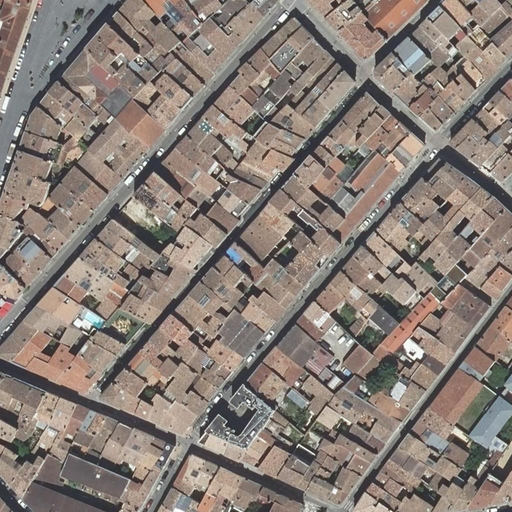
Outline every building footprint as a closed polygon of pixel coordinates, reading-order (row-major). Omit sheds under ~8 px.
[(0,93),(32,0),(8,0),(2,20),(7,22),(0,43),(0,93)] [(205,85),(216,73),(184,44),(144,0),(129,0),(128,1),(125,5),(179,58),(205,85)] [(144,0),(184,44),(196,31),(204,24),(186,0),(144,0)] [(184,44),(216,73),(244,41),(229,25),(226,27),(214,15),(226,3),(224,0),(186,0),(204,24),(196,31),(184,44)] [(229,0),(226,3),(214,15),(226,27),(229,25),(253,3),(256,0),(229,0)] [(256,0),(253,3),(266,16),(280,0),(256,0)] [(323,0),(316,7),(326,19),(349,0),(323,0)] [(349,0),(326,19),(340,33),(351,23),(350,23),(362,12),(363,12),(352,0),(349,0)] [(352,0),(363,12),(375,1),(374,0),(352,0)] [(388,40),(428,0),(375,0),(375,1),(363,12),(362,12),(388,40)] [(484,52),(493,43),(490,41),(491,40),(486,34),(480,27),(482,26),(458,0),(447,0),(441,6),(477,44),(484,52)] [(458,0),(482,26),(492,16),(476,0),(458,0)] [(503,6),(502,5),(497,0),(476,0),(492,16),(503,6)] [(511,0),(507,0),(502,5),(503,6),(510,13),(511,16),(511,0)] [(229,25),(244,41),(266,16),(253,3),(229,25)] [(166,71),(179,58),(125,5),(114,18),(109,24),(135,48),(135,49),(146,61),(159,73),(163,69),(166,71)] [(465,56),(477,44),(441,6),(429,18),(457,48),(465,56)] [(509,58),(511,54),(511,16),(510,13),(503,6),(492,16),(482,26),(480,27),(486,34),(491,40),(490,41),(493,43),(509,58)] [(367,60),(388,40),(362,12),(350,23),(351,23),(340,33),(366,60),(367,60)] [(231,86),(246,100),(253,108),(282,75),(270,62),(303,26),(295,18),(239,71),(242,74),(231,86)] [(450,55),(457,48),(429,18),(420,26),(421,27),(450,55)] [(135,48),(109,24),(98,37),(133,72),(147,85),(151,81),(159,73),(146,61),(135,49),(135,48)] [(270,62),(282,75),(315,39),(303,26),(270,62)] [(445,60),(450,55),(421,27),(409,38),(439,65),(445,60)] [(136,96),(147,85),(133,72),(98,37),(88,49),(136,96)] [(421,82),(431,73),(439,65),(409,38),(394,53),(401,60),(414,74),(421,82)] [(261,116),(263,118),(275,106),(288,92),(326,50),(315,39),(282,75),(253,108),(261,116)] [(499,68),(509,58),(493,43),(484,52),(499,68)] [(488,80),(499,68),(484,52),(477,44),(465,56),(466,56),(488,80)] [(150,147),(166,129),(133,99),(136,96),(88,49),(65,74),(104,109),(112,115),(116,119),(150,147)] [(315,91),(338,64),(326,50),(288,92),(290,94),(293,90),(298,94),(288,104),(289,105),(297,111),(308,98),(301,92),(306,86),(309,89),(311,87),(315,91)] [(376,77),(380,81),(401,60),(394,53),(375,71),(376,77)] [(455,66),(458,63),(450,55),(445,60),(453,68),(455,66)] [(477,90),(488,80),(466,56),(458,63),(455,66),(463,74),(477,90)] [(193,97),(205,85),(179,58),(166,71),(193,97)] [(380,81),(394,93),(414,74),(401,60),(380,81)] [(320,100),(346,71),(338,64),(315,91),(308,98),(297,111),(304,117),(320,100)] [(456,113),(466,103),(450,85),(455,81),(458,79),(463,74),(455,66),(453,68),(448,73),(439,65),(431,73),(446,90),(439,95),(440,96),(456,113)] [(182,110),(193,97),(166,71),(163,69),(159,73),(151,81),(167,97),(168,97),(182,110)] [(320,100),(331,110),(355,83),(355,82),(346,71),(320,100)] [(411,109),(420,117),(440,96),(439,95),(446,90),(431,73),(421,82),(425,85),(430,89),(411,109)] [(98,116),(104,109),(65,74),(59,82),(98,116)] [(394,93),(411,109),(430,89),(425,85),(420,90),(417,87),(421,82),(414,74),(394,93)] [(466,103),(477,90),(463,74),(458,79),(463,83),(460,87),(455,81),(450,85),(466,103)] [(166,129),(182,110),(168,97),(167,97),(151,81),(147,85),(136,96),(133,99),(166,129)] [(511,81),(510,81),(500,91),(511,101),(511,81)] [(105,124),(112,115),(104,109),(98,116),(59,82),(49,93),(89,128),(98,118),(105,124)] [(231,86),(224,95),(237,109),(246,100),(231,86)] [(511,112),(511,101),(500,91),(490,102),(504,115),(505,114),(510,110),(511,112)] [(343,148),(383,106),(368,92),(329,136),(343,148)] [(100,138),(99,137),(96,134),(89,128),(49,93),(39,106),(74,137),(89,150),(100,138)] [(224,95),(215,105),(240,126),(247,119),(253,125),(261,116),(253,108),(246,100),(237,109),(224,95)] [(437,132),(456,113),(440,96),(420,117),(437,132)] [(317,127),(331,110),(320,100),(304,117),(317,127)] [(504,126),(509,120),(510,119),(505,114),(504,115),(490,102),(484,108),(504,126)] [(215,105),(204,117),(221,131),(228,138),(237,146),(239,143),(232,136),(235,133),(242,140),(245,135),(248,133),(240,126),(215,105)] [(306,140),(317,127),(304,117),(297,111),(289,105),(284,109),(270,124),(283,131),(283,130),(306,140)] [(64,146),(74,137),(39,106),(32,116),(26,133),(64,146)] [(267,122),(270,124),(284,109),(282,107),(279,109),(275,106),(263,118),(267,122)] [(361,148),(392,114),(383,106),(343,148),(344,149),(348,153),(356,143),(358,145),(356,148),(359,150),(361,148)] [(496,135),(504,126),(484,108),(473,119),(489,133),(493,138),(496,135)] [(375,150),(400,122),(392,114),(361,148),(359,150),(345,166),(322,193),(319,197),(327,204),(328,203),(365,162),(375,150)] [(253,125),(259,130),(254,137),(258,141),(265,146),(295,160),(295,159),(293,157),(291,156),(297,149),(290,147),(278,140),(283,131),(270,124),(267,122),(263,118),(261,116),(253,125)] [(204,117),(188,136),(212,157),(212,156),(225,169),(232,176),(239,167),(231,159),(233,157),(215,138),(221,131),(204,117)] [(122,179),(150,147),(116,119),(99,137),(100,138),(89,150),(122,179)] [(480,143),(485,137),(489,133),(473,119),(464,129),(471,135),(480,143)] [(511,135),(511,122),(509,120),(504,126),(496,135),(500,139),(495,145),(491,141),(490,142),(472,160),(481,166),(503,144),(511,135)] [(388,159),(402,173),(425,146),(425,145),(400,122),(375,150),(387,160),(388,159)] [(451,144),(457,149),(471,135),(464,129),(451,142),(451,144)] [(297,149),(306,140),(283,130),(283,131),(278,140),(290,147),(297,149)] [(75,167),(89,150),(74,137),(64,146),(26,133),(20,151),(53,163),(73,170),(75,167)] [(457,149),(472,160),(490,142),(485,137),(480,143),(471,135),(457,149)] [(188,136),(177,148),(217,179),(225,169),(212,156),(212,157),(188,136)] [(335,159),(336,158),(344,149),(343,148),(329,136),(321,146),(335,159)] [(237,146),(228,138),(227,140),(227,142),(241,154),(246,158),(249,155),(248,155),(237,146)] [(256,144),(248,155),(249,155),(284,171),(295,160),(265,146),(258,141),(256,144)] [(511,152),(503,144),(481,166),(491,174),(509,154),(511,152)] [(312,156),(326,169),(335,159),(321,146),(312,156)] [(166,160),(198,186),(212,197),(223,184),(217,179),(177,148),(166,160)] [(108,195),(122,179),(89,150),(75,167),(108,195)] [(393,184),(402,173),(388,159),(387,160),(375,150),(365,162),(328,203),(346,219),(332,234),(342,244),(393,184)] [(47,182),(53,163),(20,151),(13,170),(47,182)] [(503,182),(511,173),(511,156),(509,154),(491,174),(502,182),(503,182)] [(239,167),(269,182),(279,170),(283,172),(284,171),(249,155),(246,158),(239,167)] [(312,156),(305,164),(319,177),(326,169),(312,156)] [(319,177),(313,185),(322,193),(345,166),(336,158),(335,159),(326,169),(319,177)] [(428,184),(448,163),(441,159),(440,159),(423,178),(428,184)] [(156,172),(182,195),(187,199),(198,186),(166,160),(156,172)] [(431,218),(469,177),(448,163),(428,184),(423,178),(408,194),(419,204),(418,206),(431,218)] [(305,164),(295,175),(310,188),(313,185),(319,177),(305,164)] [(94,211),(108,195),(75,167),(73,170),(62,183),(94,211)] [(239,167),(232,176),(262,190),(269,182),(239,167)] [(223,184),(230,190),(249,205),(262,190),(232,176),(225,169),(217,179),(223,184)] [(44,205),(46,203),(51,184),(47,182),(13,170),(5,194),(30,203),(44,205)] [(188,221),(191,218),(198,209),(197,208),(189,201),(187,199),(185,201),(187,203),(182,210),(175,204),(182,195),(156,172),(145,184),(188,221)] [(346,219),(328,203),(327,204),(319,197),(310,188),(295,175),(282,189),(315,218),(332,234),(346,219)] [(428,249),(482,187),(469,178),(469,177),(431,218),(425,225),(415,236),(428,249)] [(80,227),(94,211),(62,183),(59,186),(50,198),(80,227)] [(181,232),(186,225),(188,221),(145,184),(135,196),(162,217),(181,232)] [(203,213),(228,235),(240,221),(219,203),(212,197),(198,186),(187,199),(189,201),(197,208),(204,200),(210,203),(202,212),(203,213)] [(428,249),(421,257),(428,263),(433,257),(438,261),(460,236),(454,231),(462,221),(468,227),(494,197),(482,187),(428,249)] [(331,257),(342,244),(332,234),(315,218),(282,189),(270,203),(288,216),(295,222),(300,216),(309,225),(305,230),(304,232),(331,257)] [(219,203),(240,221),(241,220),(237,217),(249,205),(230,190),(219,203)] [(27,210),(30,211),(31,210),(38,213),(44,205),(30,203),(5,194),(1,206),(0,209),(0,215),(14,221),(25,209),(27,210)] [(400,203),(425,225),(431,218),(418,206),(419,204),(408,194),(400,203)] [(447,274),(507,209),(495,197),(494,197),(468,227),(460,236),(438,261),(436,263),(447,274)] [(58,252),(80,227),(50,198),(46,203),(44,205),(38,213),(31,210),(30,211),(19,223),(28,226),(29,225),(58,252)] [(293,243),(304,232),(305,230),(295,222),(288,216),(270,203),(260,214),(292,242),(293,243)] [(400,203),(390,214),(415,236),(425,225),(400,203)] [(477,267),(511,227),(511,213),(507,209),(447,274),(439,283),(430,293),(442,304),(460,285),(464,281),(467,277),(477,267)] [(217,248),(228,235),(203,213),(196,221),(191,218),(188,221),(186,225),(188,226),(217,248)] [(275,259),(292,242),(260,214),(236,242),(265,268),(275,259)] [(390,214),(375,232),(412,268),(417,262),(421,257),(428,249),(415,236),(390,214)] [(24,231),(28,226),(19,223),(14,221),(0,215),(0,246),(9,249),(24,231)] [(156,262),(162,256),(153,249),(137,237),(114,219),(107,227),(156,262)] [(52,259),(58,252),(29,225),(28,226),(24,231),(52,259)] [(216,248),(217,248),(188,226),(175,245),(173,243),(167,250),(163,246),(164,244),(160,241),(153,249),(162,256),(164,253),(197,271),(198,270),(194,268),(213,246),(216,248)] [(151,267),(156,262),(107,227),(97,239),(127,261),(131,264),(145,275),(151,267)] [(497,300),(503,291),(489,281),(501,267),(500,266),(511,253),(511,227),(477,267),(467,277),(464,281),(466,283),(469,285),(472,281),(497,300)] [(37,276),(52,259),(24,231),(9,249),(13,252),(37,276)] [(307,286),(331,257),(304,232),(293,243),(292,242),(275,259),(307,286)] [(431,315),(442,304),(430,293),(439,283),(428,272),(417,262),(412,268),(375,232),(364,246),(401,280),(403,278),(424,299),(401,324),(382,344),(395,353),(401,347),(409,338),(420,327),(429,317),(431,315)] [(87,250),(118,273),(127,261),(97,239),(87,250)] [(167,250),(173,243),(167,240),(164,244),(163,246),(167,250)] [(236,242),(224,255),(255,281),(257,284),(258,284),(269,272),(265,268),(236,242)] [(0,281),(6,268),(1,264),(0,262),(0,260),(9,249),(0,246),(0,281)] [(383,308),(401,324),(424,299),(403,278),(401,280),(364,246),(354,257),(374,276),(380,270),(389,279),(386,282),(383,280),(381,282),(383,284),(384,285),(388,290),(395,295),(383,308)] [(125,288),(127,286),(129,283),(130,281),(128,279),(122,275),(118,273),(87,250),(81,257),(125,288)] [(26,288),(37,276),(13,252),(1,264),(6,268),(26,288)] [(185,285),(197,271),(164,253),(162,256),(156,262),(151,267),(185,285)] [(501,267),(511,274),(511,253),(500,266),(501,267)] [(224,255),(214,267),(236,286),(243,279),(250,286),(255,281),(224,255)] [(122,308),(132,295),(129,293),(130,291),(125,288),(81,257),(65,275),(88,291),(100,299),(104,302),(95,313),(108,322),(120,307),(122,308)] [(354,257),(342,271),(371,297),(379,289),(384,294),(388,290),(384,285),(383,284),(381,282),(374,276),(354,257)] [(298,296),(307,286),(275,259),(265,268),(269,272),(298,296)] [(140,281),(145,275),(131,264),(122,275),(128,279),(131,274),(140,281)] [(173,299),(185,285),(151,267),(145,275),(140,281),(173,299)] [(236,286),(214,267),(202,281),(232,306),(244,293),(236,286)] [(503,291),(511,279),(511,274),(501,267),(489,281),(503,291)] [(0,292),(17,299),(26,288),(6,268),(0,281),(0,292)] [(373,355),(382,344),(401,324),(383,308),(377,303),(371,297),(342,271),(331,283),(346,298),(368,320),(369,321),(371,318),(387,333),(379,342),(363,328),(355,339),(361,344),(373,355)] [(267,291),(288,308),(298,296),(269,272),(258,284),(266,292),(267,291)] [(65,275),(55,286),(80,303),(83,299),(85,296),(88,291),(65,275)] [(162,311),(173,299),(140,281),(133,290),(127,286),(125,288),(130,291),(129,293),(132,295),(162,311)] [(232,306),(202,281),(190,295),(205,308),(211,312),(215,316),(225,323),(228,319),(222,313),(216,312),(222,305),(232,314),(236,309),(233,307),(232,306)] [(255,281),(250,286),(244,293),(247,296),(257,284),(255,281)] [(475,328),(491,306),(463,287),(466,283),(464,281),(460,285),(442,304),(448,308),(452,310),(455,312),(475,328)] [(331,283),(316,302),(329,315),(332,317),(334,314),(332,312),(346,298),(331,283)] [(101,330),(108,322),(95,313),(91,310),(80,303),(55,286),(38,306),(91,335),(95,328),(100,331),(101,330)] [(97,304),(100,299),(88,291),(85,296),(89,299),(97,304)] [(257,293),(251,299),(253,301),(277,321),(288,309),(288,308),(267,291),(266,292),(264,294),(262,297),(257,293)] [(244,293),(232,306),(233,307),(236,309),(242,314),(266,334),(277,321),(253,301),(251,299),(249,301),(251,303),(247,308),(238,300),(244,293)] [(151,324),(162,311),(132,295),(122,308),(147,322),(151,324)] [(205,308),(190,295),(173,315),(195,331),(200,326),(210,334),(216,338),(220,332),(226,324),(225,323),(215,316),(208,324),(204,321),(211,312),(205,308)] [(83,299),(80,303),(91,310),(94,307),(83,299)] [(91,310),(95,313),(104,302),(100,299),(97,304),(94,307),(91,310)] [(316,302),(306,314),(326,333),(337,322),(332,317),(329,315),(316,302)] [(448,308),(442,304),(431,315),(437,319),(440,314),(442,316),(448,308)] [(80,354),(90,340),(93,336),(91,335),(38,306),(25,321),(40,330),(71,348),(80,354)] [(511,309),(507,306),(491,326),(510,340),(511,337),(511,309)] [(147,322),(122,308),(120,307),(108,322),(101,330),(127,345),(147,322)] [(242,314),(236,309),(232,314),(228,319),(225,323),(226,324),(220,332),(225,336),(221,341),(245,358),(266,334),(242,314)] [(444,327),(455,312),(452,310),(441,325),(444,327)] [(456,353),(475,328),(455,312),(444,327),(441,325),(429,317),(420,327),(456,353)] [(306,314),(278,346),(302,368),(321,346),(318,343),(337,322),(326,333),(306,314)] [(196,352),(200,347),(203,343),(206,340),(200,335),(194,342),(189,339),(195,331),(173,315),(162,327),(175,337),(184,344),(196,352)] [(348,332),(355,339),(363,328),(365,324),(360,320),(348,332)] [(0,356),(13,362),(40,330),(25,321),(0,348),(0,356)] [(491,326),(476,346),(495,361),(510,340),(491,326)] [(164,351),(171,358),(181,366),(183,363),(188,366),(196,352),(184,344),(175,337),(162,327),(151,340),(164,351)] [(447,366),(456,353),(420,327),(409,338),(414,342),(420,334),(425,337),(419,346),(430,355),(431,354),(447,366)] [(13,362),(57,381),(77,357),(69,352),(71,348),(40,330),(13,362)] [(118,356),(127,345),(101,330),(100,331),(95,337),(93,336),(90,340),(118,356)] [(200,347),(234,371),(245,358),(221,341),(216,338),(210,334),(207,338),(218,346),(215,351),(203,343),(200,347)] [(439,375),(447,366),(431,354),(430,355),(419,346),(414,342),(409,338),(401,347),(418,361),(420,363),(421,362),(439,375)] [(103,373),(118,356),(90,340),(80,354),(79,355),(103,373)] [(151,340),(140,353),(170,378),(171,379),(174,374),(181,366),(171,358),(164,351),(151,340)] [(344,364),(356,375),(373,355),(361,344),(344,364)] [(278,346),(264,363),(287,383),(291,387),(305,370),(302,368),(278,346)] [(495,361),(476,346),(459,367),(480,381),(495,361)] [(227,381),(234,371),(200,347),(196,352),(188,366),(198,373),(201,368),(204,364),(209,368),(227,381)] [(426,392),(439,375),(421,362),(420,363),(418,361),(411,370),(405,367),(394,358),(395,357),(382,348),(375,357),(382,362),(396,373),(426,392)] [(163,380),(167,383),(170,378),(140,353),(126,368),(148,383),(152,385),(153,386),(160,377),(163,380)] [(87,392),(103,373),(79,355),(77,357),(57,381),(85,392),(87,392)] [(356,375),(365,381),(382,362),(375,357),(373,355),(356,375)] [(199,415),(220,388),(203,376),(202,376),(189,395),(185,391),(198,373),(188,366),(183,363),(181,366),(174,374),(177,377),(168,390),(179,398),(178,400),(199,415)] [(264,363),(245,386),(269,405),(276,411),(271,418),(285,429),(286,429),(291,423),(276,411),(279,408),(272,402),(287,383),(264,363)] [(480,381),(459,367),(429,408),(455,426),(484,385),(480,381)] [(113,383),(133,394),(138,397),(146,387),(149,389),(152,385),(148,383),(126,368),(113,383)] [(220,388),(227,381),(209,368),(206,372),(201,368),(198,373),(202,376),(203,376),(220,388)] [(412,410),(426,392),(396,373),(393,376),(400,380),(391,392),(385,388),(382,393),(412,410)] [(27,403),(17,426),(19,427),(28,432),(48,391),(7,374),(0,389),(0,408),(1,409),(6,412),(4,417),(10,420),(19,400),(27,403)] [(297,391),(308,401),(313,405),(296,428),(300,431),(306,436),(310,430),(318,420),(328,406),(335,396),(311,375),(297,391)] [(403,423),(412,410),(382,393),(365,381),(356,375),(345,386),(378,409),(403,423)] [(161,391),(164,387),(167,383),(163,380),(157,389),(161,391)] [(102,400),(125,410),(133,394),(113,383),(101,397),(102,400)] [(231,442),(248,450),(257,436),(263,428),(264,428),(271,418),(276,411),(269,405),(245,386),(232,402),(239,407),(245,401),(260,412),(244,434),(224,425),(228,421),(221,415),(200,441),(200,443),(207,446),(212,434),(231,442)] [(387,443),(403,423),(378,409),(345,386),(335,396),(328,406),(342,415),(355,423),(387,443)] [(155,399),(161,391),(157,389),(154,387),(148,395),(155,399)] [(183,435),(199,415),(178,400),(179,398),(168,390),(164,387),(161,391),(155,399),(151,404),(155,406),(148,419),(160,424),(160,425),(183,435)] [(303,407),(308,401),(297,391),(294,389),(289,395),(303,407)] [(40,419),(50,424),(62,397),(48,391),(28,432),(19,427),(16,435),(25,439),(33,435),(40,419)] [(125,410),(148,419),(155,406),(151,404),(155,399),(148,395),(147,395),(143,400),(138,397),(133,394),(125,410)] [(511,415),(511,404),(500,396),(471,435),(489,447),(511,415)] [(36,447),(49,455),(49,454),(54,446),(57,446),(62,438),(78,404),(62,397),(50,424),(51,424),(36,447)] [(54,446),(49,454),(63,461),(65,462),(70,452),(72,446),(75,442),(81,429),(92,409),(78,404),(62,438),(57,446),(54,446)] [(332,429),(342,415),(328,406),(318,420),(332,428),(332,429)] [(455,426),(429,408),(420,421),(446,439),(453,429),(455,426)] [(72,446),(70,452),(84,458),(96,434),(89,431),(99,412),(92,409),(81,429),(75,442),(84,446),(82,450),(72,446)] [(89,431),(96,434),(97,435),(108,416),(99,412),(89,431)] [(96,434),(84,458),(97,464),(102,456),(92,450),(94,447),(104,452),(121,422),(108,416),(97,435),(96,434)] [(16,435),(19,427),(17,426),(1,418),(0,419),(0,463),(8,447),(10,449),(12,444),(16,435)] [(263,428),(257,436),(269,445),(280,438),(282,434),(285,436),(287,433),(284,431),(285,429),(271,418),(264,428),(263,428)] [(336,444),(337,444),(343,445),(373,463),(378,456),(347,437),(342,435),(338,442),(319,431),(321,427),(330,432),(332,428),(318,420),(310,430),(326,438),(336,444)] [(461,468),(463,469),(465,470),(467,466),(464,464),(469,455),(460,449),(446,439),(420,421),(410,434),(461,468)] [(97,464),(112,470),(117,461),(120,456),(135,428),(121,422),(104,452),(102,456),(97,464)] [(286,429),(296,436),(300,431),(296,428),(291,423),(286,429)] [(378,456),(387,443),(355,423),(349,433),(339,427),(336,431),(337,431),(342,435),(347,437),(378,456)] [(121,473),(133,479),(136,472),(138,469),(136,467),(134,471),(121,463),(124,458),(138,466),(155,437),(135,428),(120,456),(117,461),(112,470),(120,474),(121,473)] [(302,441),(306,436),(300,431),(296,436),(302,441)] [(225,454),(231,442),(212,434),(207,446),(225,454)] [(438,472),(464,489),(467,484),(457,478),(463,469),(461,468),(410,434),(401,446),(429,465),(438,472)] [(257,436),(248,450),(240,461),(254,467),(269,445),(257,436)] [(136,472),(133,479),(144,485),(155,465),(169,443),(155,437),(138,466),(139,466),(138,469),(136,472)] [(450,511),(468,509),(467,507),(484,483),(488,477),(510,445),(497,437),(492,445),(499,449),(497,452),(491,461),(489,460),(486,465),(481,462),(472,475),(467,484),(464,489),(450,510),(450,511)] [(298,487),(307,491),(329,456),(337,444),(336,444),(326,438),(316,455),(318,456),(317,459),(314,462),(311,467),(298,487)] [(240,461),(248,450),(231,442),(225,454),(240,461)] [(169,443),(155,465),(163,470),(176,446),(169,443)] [(19,455),(27,460),(30,456),(12,444),(10,449),(19,455)] [(343,465),(345,466),(348,468),(353,472),(354,471),(363,477),(373,463),(343,445),(337,444),(329,456),(339,462),(343,465)] [(258,469),(278,478),(292,455),(276,445),(258,469)] [(434,478),(438,472),(429,465),(401,446),(391,459),(420,478),(426,469),(431,472),(430,475),(434,478)] [(460,449),(469,455),(471,452),(463,446),(460,449)] [(0,463),(0,471),(11,484),(24,465),(26,463),(23,461),(21,463),(17,460),(19,455),(10,449),(8,447),(0,463)] [(96,490),(123,499),(129,486),(131,484),(133,479),(121,473),(120,474),(112,470),(97,464),(84,458),(70,452),(65,462),(63,461),(49,454),(49,455),(46,460),(23,498),(35,511),(113,511),(69,497),(59,493),(64,485),(59,483),(61,477),(67,478),(68,474),(87,480),(85,484),(88,485),(96,488),(96,490)] [(191,455),(173,487),(190,497),(197,486),(196,485),(208,461),(193,454),(191,455)] [(278,478),(298,487),(311,467),(292,455),(278,478)] [(11,484),(23,498),(46,460),(39,456),(34,465),(27,460),(26,463),(24,465),(11,484)] [(329,456),(307,491),(324,498),(341,506),(363,477),(354,471),(353,472),(348,468),(345,466),(335,485),(331,483),(332,482),(329,480),(339,462),(329,456)] [(484,457),(481,462),(486,465),(489,460),(484,457)] [(422,479),(420,478),(391,459),(386,465),(413,484),(417,486),(422,479)] [(222,467),(208,461),(196,485),(197,486),(203,489),(208,492),(222,467)] [(155,465),(144,485),(143,485),(152,490),(163,470),(155,465)] [(381,472),(403,486),(409,490),(411,488),(413,484),(386,465),(381,472)] [(223,511),(243,477),(222,467),(208,492),(202,504),(198,509),(200,510),(203,511),(223,511)] [(395,497),(396,498),(403,486),(381,472),(373,482),(389,493),(395,497)] [(433,511),(448,511),(450,511),(450,510),(464,489),(438,472),(434,478),(432,482),(430,485),(436,489),(445,495),(440,502),(436,508),(433,511)] [(490,505),(508,503),(511,496),(511,472),(502,487),(490,505)] [(265,487),(243,477),(223,511),(249,511),(253,506),(265,487)] [(468,509),(490,505),(502,487),(488,477),(484,483),(467,507),(468,509)] [(373,482),(366,492),(382,503),(389,493),(373,482)] [(129,486),(123,499),(126,501),(140,511),(152,490),(143,485),(141,489),(140,492),(129,486)] [(190,497),(173,487),(163,505),(175,511),(198,511),(200,510),(198,509),(202,504),(197,501),(190,497)] [(303,504),(265,487),(253,506),(257,508),(265,511),(299,511),(303,505),(303,504)] [(415,494),(423,499),(424,497),(411,488),(409,490),(415,494)] [(208,492),(203,489),(197,501),(202,504),(208,492)] [(432,496),(440,502),(445,495),(436,489),(432,496)] [(354,511),(394,511),(388,507),(382,503),(366,492),(354,510),(355,511),(354,511)] [(382,503),(388,507),(395,497),(389,493),(382,503)] [(423,499),(436,508),(440,502),(432,496),(427,493),(424,497),(423,499)] [(433,511),(436,508),(423,499),(415,494),(412,500),(406,497),(403,502),(396,511),(433,511)] [(388,507),(394,511),(396,511),(403,502),(396,498),(395,497),(388,507)] [(139,511),(140,511),(126,501),(123,506),(120,511),(139,511)] [(14,511),(7,503),(0,511),(14,511)]
